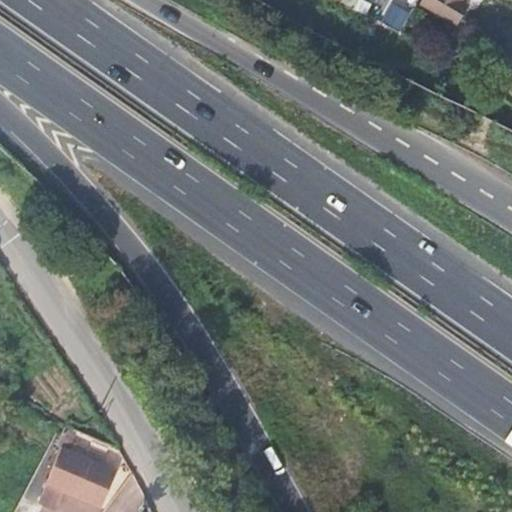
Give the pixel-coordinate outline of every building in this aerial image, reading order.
[(326,0),(350,12),(351,10),(354,5),(348,2),(348,0),(326,0)] [(426,0),(419,12),(451,34),(462,17),(456,13),(464,0),(426,0)] [(350,12),(339,33),(345,37),(348,31),(357,36),(366,21),(366,19),(351,10),(350,12)] [(57,492),(81,504),(99,469),(59,448),(31,501),(48,510),(57,492)] [(112,476),(99,469),(81,504),(94,511),(112,476)]
